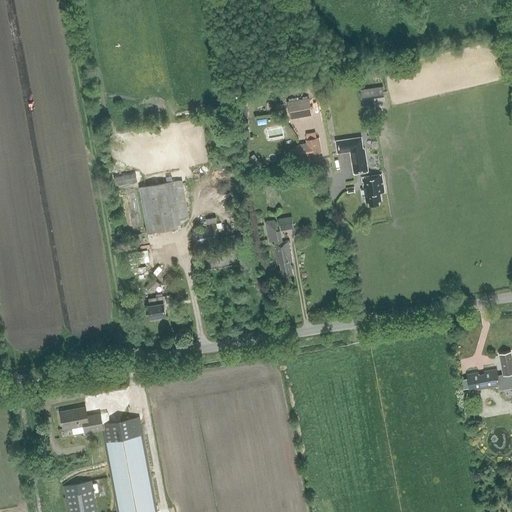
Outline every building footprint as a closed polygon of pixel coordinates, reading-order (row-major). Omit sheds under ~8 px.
[(384,96),(383,86),(360,90),(362,99),(384,96)] [(309,98),(287,102),(290,119),(312,115),(309,98)] [(320,160),(319,152),(321,152),(319,138),(315,138),(314,133),(306,135),(307,139),(306,140),(307,143),(298,145),(295,149),(297,156),(301,159),(310,157),(311,162),(320,160)] [(350,152),(353,174),(368,172),(364,148),(363,148),(361,137),(335,141),(337,154),(350,152)] [(365,196),(367,203),(369,202),(370,206),(379,204),(379,200),(381,200),(379,193),(384,192),(381,174),(362,177),(364,188),(361,189),(362,196),(365,196)] [(139,186),(147,233),(180,227),(179,219),(188,218),(182,179),(139,186)] [(278,219),(278,220),(280,230),(293,228),(291,217),(278,219)] [(276,232),(274,220),(265,222),(269,242),(272,241),(274,244),(273,244),(277,264),(280,264),(282,277),(292,275),(289,262),(292,262),(288,241),(281,242),(279,231),(276,232)] [(215,226),(192,230),(194,245),(218,240),(215,226)] [(151,293),(160,284),(154,278),(145,287),(151,293)] [(166,316),(164,308),(167,308),(165,296),(162,296),(162,294),(155,295),(156,298),(148,299),(149,305),(146,306),(148,319),(166,316)] [(470,391),(498,386),(499,390),(511,387),(511,358),(511,352),(499,354),(503,374),(497,375),(496,369),(467,374),(470,391)] [(88,432),(102,430),(104,429),(103,425),(101,413),(87,416),(86,407),(60,412),(63,429),(83,426),(84,433),(88,432)] [(104,429),(102,430),(117,511),(156,511),(139,418),(103,425),(104,429)] [(96,511),(91,480),(63,485),(68,511),(96,511)]
